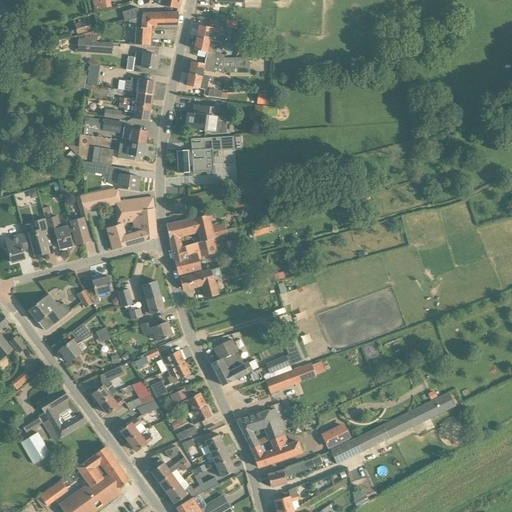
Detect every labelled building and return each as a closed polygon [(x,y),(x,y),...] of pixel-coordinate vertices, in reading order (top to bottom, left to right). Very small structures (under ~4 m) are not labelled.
[(106,0),(98,1),(100,9),(111,6),(110,0),(106,0)] [(180,2),(180,0),(138,0),(139,0),(144,0),(144,5),(154,2),(154,4),(161,6),(179,9),(179,7),(180,6),(180,3),(180,2)] [(125,22),(130,20),(140,17),(137,8),(122,12),(125,22)] [(152,26),(158,26),(159,13),(143,13),(142,17),(140,17),(130,20),(129,28),(136,28),(135,45),(151,46),(152,26)] [(159,13),(158,26),(178,26),(178,13),(159,13)] [(236,21),(225,20),(225,29),(236,29),(236,21)] [(89,21),(74,25),(75,28),(71,29),(72,33),(76,32),(77,35),(92,31),(89,21)] [(200,25),(197,38),(216,42),(216,41),(226,43),(228,31),(200,25)] [(75,48),(84,49),(84,50),(112,52),(113,43),(96,42),(97,34),(93,34),(92,34),(92,32),(77,36),(77,39),(76,39),(75,48)] [(207,53),(206,58),(224,63),(224,58),(224,56),(215,54),(216,47),(215,46),(216,42),(197,38),(195,50),(207,53)] [(136,53),(135,58),(128,57),(126,71),(142,73),(142,68),(157,70),(159,56),(143,54),(136,53)] [(192,61),(189,73),(203,76),(204,69),(223,74),(224,73),(237,73),(237,68),(249,68),(249,58),(224,58),(224,63),(206,58),(205,64),(192,61)] [(87,84),(92,85),(93,86),(95,66),(90,65),(88,77),(87,84)] [(203,76),(189,73),(187,86),(207,90),(210,78),(203,76)] [(86,92),(86,91),(87,84),(88,77),(79,76),(77,91),(86,92)] [(131,78),(131,83),(128,82),(127,91),(137,92),(153,95),(155,82),(131,78)] [(208,96),(221,98),(224,99),(225,94),(222,93),(222,92),(210,89),(208,96)] [(120,98),(119,103),(151,108),(153,95),(137,92),(136,100),(120,98)] [(151,108),(119,103),(118,108),(125,108),(124,111),(134,112),(133,119),(149,121),(151,108)] [(187,116),(186,129),(204,131),(204,132),(206,132),(206,131),(215,132),(217,121),(223,122),(225,109),(194,105),(193,117),(187,116)] [(257,106),(262,107),(261,118),(261,119),(274,118),(275,108),(257,106)] [(121,120),(122,112),(105,109),(104,117),(121,120)] [(118,132),(120,122),(104,119),(104,120),(102,129),(102,130),(118,132)] [(131,134),(130,142),(145,144),(147,131),(124,128),(123,133),(131,134)] [(221,151),(234,150),(233,136),(220,137),(221,151)] [(188,150),(177,151),(178,174),(190,173),(189,166),(193,166),(193,172),(207,172),(205,150),(204,138),(191,139),(192,152),(188,152),(188,150)] [(145,144),(130,142),(129,150),(121,148),(120,154),(143,158),(145,144)] [(94,147),(93,155),(112,158),(114,150),(94,147)] [(112,158),(93,155),(91,162),(110,166),(111,166),(112,158)] [(109,175),(110,171),(113,172),(111,181),(118,182),(118,188),(138,191),(140,177),(129,176),(130,170),(110,167),(110,166),(91,162),(91,163),(84,162),(84,172),(109,175)] [(114,188),(95,192),(98,209),(120,204),(121,209),(115,209),(116,223),(133,222),(136,232),(136,234),(145,231),(147,240),(156,237),(153,197),(120,201),(117,189),(114,190),(114,188)] [(95,192),(84,194),(88,210),(98,209),(95,192)] [(88,210),(84,194),(77,195),(82,212),(88,210)] [(49,231),(48,231),(52,243),(50,235),(57,233),(61,250),(73,246),(68,227),(62,229),(59,217),(48,220),(46,213),(51,212),(50,207),(43,209),(46,220),(49,231)] [(199,230),(202,242),(221,237),(238,232),(237,226),(226,229),(224,223),(211,226),(208,214),(166,225),(172,250),(182,247),(179,235),(199,230)] [(84,219),(79,220),(71,222),(78,245),(86,243),(86,240),(89,239),(85,222),(84,222),(84,219)] [(35,223),(37,231),(30,233),(36,256),(48,252),(47,246),(52,244),(52,243),(48,231),(49,231),(46,220),(35,223)] [(269,232),(278,229),(276,223),(251,229),(253,237),(269,233),(269,232)] [(123,224),(107,228),(113,249),(147,240),(145,231),(136,234),(136,232),(126,235),(123,224)] [(5,240),(7,246),(12,263),(25,259),(23,251),(28,249),(24,234),(5,240)] [(178,275),(201,269),(200,261),(201,261),(200,257),(217,253),(217,252),(224,250),(221,237),(202,242),(202,243),(182,247),(172,250),(175,261),(174,261),(178,275)] [(214,281),(211,270),(180,279),(183,289),(201,284),(205,298),(219,294),(215,281),(214,281)] [(85,291),(86,291),(93,304),(100,302),(97,295),(112,291),(108,277),(93,281),(95,288),(85,291)] [(246,283),(247,289),(248,292),(269,286),(266,278),(246,283)] [(137,287),(142,301),(160,296),(156,281),(137,287)] [(122,307),(133,304),(129,289),(118,292),(122,307)] [(86,308),(93,304),(86,291),(79,295),(86,308)] [(70,312),(63,303),(60,305),(58,302),(56,303),(49,295),(29,310),(45,331),(70,312)] [(160,296),(142,301),(146,316),(151,314),(151,315),(165,311),(160,296)] [(131,320),(143,317),(140,309),(129,312),(131,320)] [(0,360),(12,351),(0,335),(0,329),(10,322),(2,314),(0,315),(0,360)] [(173,335),(168,322),(154,327),(152,321),(141,325),(145,336),(154,333),(157,342),(167,338),(167,337),(173,335)] [(59,350),(69,362),(82,352),(87,348),(82,341),(92,336),(83,324),(71,333),(75,338),(59,350)] [(110,339),(105,329),(105,328),(95,333),(101,344),(101,343),(110,339)] [(283,339),(294,363),(302,360),(291,336),(283,339)] [(9,342),(19,354),(25,348),(16,337),(9,342)] [(223,386),(232,381),(253,370),(248,361),(244,363),(237,352),(238,351),(232,339),(214,348),(220,359),(212,364),(223,386)] [(148,360),(159,355),(156,348),(154,349),(138,357),(142,366),(149,363),(148,360)] [(179,351),(155,362),(160,374),(167,371),(185,362),(179,351)] [(270,374),(290,365),(286,355),(265,364),(270,374)] [(185,362),(167,371),(170,376),(167,377),(170,383),(190,374),(185,362)] [(271,393),(316,376),(311,363),(266,380),(271,393)] [(120,366),(100,375),(104,385),(110,382),(124,374),(120,366)] [(22,385),(17,378),(11,382),(17,390),(23,386),(22,385)] [(157,399),(168,393),(162,381),(157,383),(156,382),(152,384),(153,385),(151,386),(157,399)] [(104,385),(93,394),(100,403),(114,394),(117,392),(110,382),(104,385)] [(132,385),(121,390),(123,395),(145,386),(142,382),(132,385)] [(130,411),(137,408),(154,402),(148,392),(145,387),(142,388),(146,395),(126,404),(130,411)] [(174,403),(189,396),(185,388),(171,395),(174,403)] [(49,419),(74,404),(63,389),(39,403),(49,419)] [(429,392),(432,399),(437,397),(435,390),(429,392)] [(114,394),(100,403),(108,414),(119,406),(125,402),(121,397),(116,401),(112,396),(117,392),(114,394)] [(190,405),(192,411),(205,404),(200,394),(182,402),(185,407),(190,405)] [(333,458),(336,464),(346,460),(456,406),(450,394),(330,452),(330,453),(327,454),(329,460),(333,458)] [(159,409),(155,401),(154,402),(137,408),(142,415),(159,409)] [(238,420),(247,439),(253,436),(249,430),(265,425),(269,440),(251,447),(251,448),(283,435),(282,431),(283,431),(287,429),(280,412),(283,412),(280,403),(271,406),(272,410),(238,420)] [(88,422),(74,404),(49,419),(55,429),(49,432),(55,441),(59,439),(88,422)] [(192,411),(188,413),(191,420),(194,425),(211,416),(205,404),(192,411)] [(181,417),(172,422),(175,428),(185,423),(181,417)] [(137,418),(121,431),(128,441),(139,433),(134,427),(140,423),(137,418)] [(163,436),(173,430),(168,421),(158,427),(163,436)] [(177,435),(181,441),(199,433),(196,426),(177,435)] [(328,446),(338,441),(348,436),(343,426),(323,435),(328,446)] [(139,433),(128,441),(136,451),(152,438),(145,428),(139,433)] [(287,446),(283,435),(283,431),(282,431),(283,435),(251,448),(255,456),(254,456),(257,467),(301,453),(300,447),(298,442),(287,446)] [(34,465),(51,455),(38,432),(21,442),(34,465)] [(199,449),(200,449),(207,446),(210,453),(224,447),(219,434),(197,444),(199,449)] [(192,439),(182,444),(185,450),(195,445),(192,439)] [(129,480),(119,466),(105,447),(39,495),(47,507),(69,491),(66,488),(83,476),(89,484),(69,498),(59,505),(63,511),(94,511),(122,492),(119,487),(129,480)] [(176,447),(165,451),(170,458),(179,451),(176,447)] [(224,447),(210,453),(216,465),(230,459),(224,447)] [(151,472),(159,482),(172,473),(180,467),(188,462),(184,458),(169,469),(162,459),(154,464),(157,468),(151,472)] [(230,459),(216,465),(221,477),(235,471),(230,459)] [(190,466),(188,462),(180,467),(183,471),(190,466)] [(306,470),(303,463),(303,462),(283,470),(267,475),(271,487),(287,483),(286,481),(295,479),(293,474),(306,470)] [(204,465),(195,469),(198,473),(206,470),(204,465)] [(207,473),(206,470),(198,473),(200,478),(208,474),(207,473)] [(159,482),(166,493),(179,484),(172,473),(159,482)] [(212,487),(221,483),(218,477),(209,481),(212,487)] [(193,498),(200,494),(203,492),(199,485),(193,490),(191,486),(184,490),(179,484),(166,493),(174,504),(190,493),(193,498)] [(312,505),(332,497),(329,491),(310,499),(312,505)] [(277,511),(281,511),(293,509),(291,501),(299,499),(297,494),(275,500),(277,511)] [(357,507),(366,502),(369,501),(366,495),(354,501),(357,507)] [(193,498),(177,507),(180,511),(222,511),(231,507),(225,496),(200,510),(193,498)]
